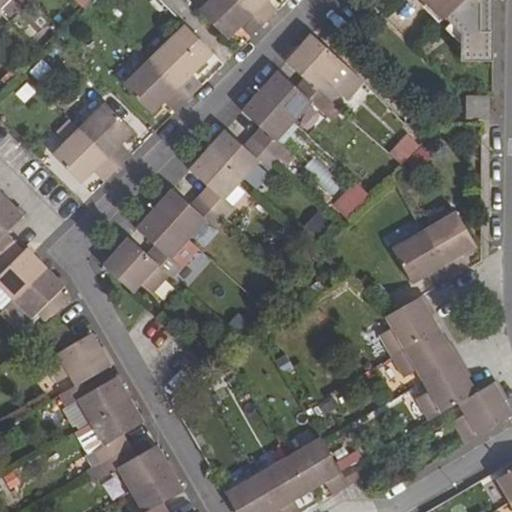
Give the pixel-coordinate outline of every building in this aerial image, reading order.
[(0,0),(0,8),(9,0),(0,0)] [(239,0),(211,0),(200,12),(227,40),(239,28),(250,38),(263,25),(239,0)] [(239,0),(263,25),(279,9),(269,0),(239,0)] [(440,0),(462,21),(461,61),(493,62),(493,0),(440,0)] [(186,27),(150,60),(188,99),(203,84),(193,73),(213,54),(186,27)] [(349,102),(364,84),(352,71),(311,35),(287,63),(305,80),(316,89),(330,102),(334,105),(342,96),(349,102)] [(150,60),(124,86),(151,113),(164,101),(175,112),(188,99),(150,60)] [(278,72),(261,92),(294,122),(312,103),(322,111),(330,102),(316,89),(305,80),(296,88),(278,72)] [(261,92),(243,111),(261,128),(253,138),(278,161),(287,151),(277,141),(294,122),(261,92)] [(488,98),(469,98),(468,117),(482,117),(487,117),(488,98)] [(341,112),(334,105),(330,102),(322,111),(332,121),(341,112)] [(106,105),(80,130),(118,168),(132,154),(121,143),(133,131),(106,105)] [(80,130),(54,155),(81,183),(93,171),(104,182),(118,168),(80,130)] [(225,131),(209,150),(242,180),(259,162),(269,170),(278,161),(253,138),(245,147),(225,131)] [(401,166),(420,148),(408,136),(390,156),(401,166)] [(209,187),(201,197),(225,219),(236,208),(225,199),(242,180),(209,150),(191,170),(209,187)] [(331,197),(342,184),(312,157),(301,170),(331,197)] [(355,180),(331,203),(345,218),(369,195),(355,180)] [(174,189),(156,209),(189,240),(206,221),(215,229),(225,219),(201,197),(191,206),(174,189)] [(4,198),(0,201),(0,258),(15,244),(6,234),(23,218),(4,198)] [(155,246),(147,255),(169,276),(172,278),(182,268),(172,259),(189,240),(156,209),(138,229),(155,246)] [(322,210),(304,219),(312,235),(330,225),(322,210)] [(458,213),(425,232),(451,279),(469,269),(461,255),(476,247),(458,213)] [(425,232),(393,250),(412,284),(429,275),(436,289),(451,279),(425,232)] [(129,239),(104,267),(132,293),(141,284),(152,295),(169,276),(147,255),(129,239)] [(15,244),(0,258),(0,276),(0,286),(15,300),(47,269),(27,249),(23,253),(15,244)] [(47,269),(15,300),(32,319),(37,315),(46,324),(51,319),(71,300),(61,291),(65,287),(47,269)] [(15,300),(0,286),(0,309),(2,312),(15,300)] [(420,297),(387,317),(393,329),(380,336),(392,356),(439,329),(420,297)] [(32,319),(15,300),(2,312),(0,314),(18,334),(32,319)] [(236,311),(228,323),(243,333),(251,321),(236,311)] [(439,329),(392,356),(404,377),(417,370),(424,382),(458,362),(439,329)] [(75,345),(45,362),(57,383),(72,375),(77,386),(89,379),(110,367),(92,334),(75,345)] [(458,362),(424,382),(430,393),(418,399),(430,421),(460,403),(476,394),(458,362)] [(77,386),(61,395),(67,406),(78,401),(91,423),(130,400),(116,378),(95,389),(89,379),(77,386)] [(476,394),(460,403),(465,414),(453,422),(465,444),(511,417),(511,413),(493,385),(476,394)] [(130,400),(91,423),(104,446),(94,452),(101,464),(129,447),(122,436),(143,424),(130,400)] [(322,439),(289,457),(309,491),(326,482),(333,495),(349,486),(341,472),(323,440),(322,439)] [(129,447),(101,464),(108,475),(117,469),(131,492),(171,470),(156,447),(136,458),(129,447)] [(289,457),(258,476),(278,511),(301,511),(294,499),(309,491),(289,457)] [(171,470),(131,492),(142,511),(167,511),(163,503),(184,491),(171,470)] [(511,471),(496,480),(510,503),(511,502),(511,471)] [(101,482),(108,499),(123,493),(115,475),(101,482)] [(278,511),(258,476),(226,494),(236,511),(278,511)]
